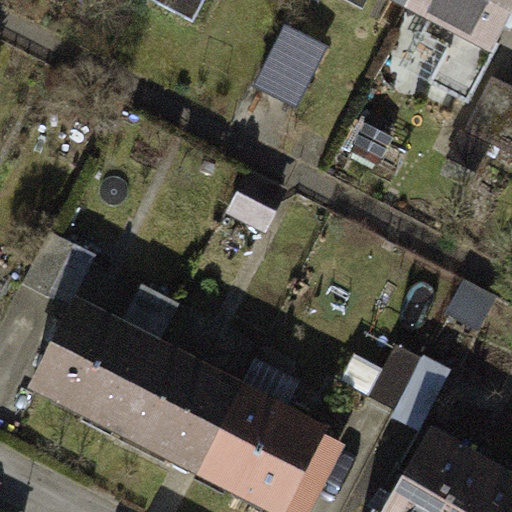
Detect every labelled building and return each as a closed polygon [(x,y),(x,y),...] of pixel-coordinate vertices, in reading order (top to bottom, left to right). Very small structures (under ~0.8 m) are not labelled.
[(172,0),(208,14),(213,0),(172,0)] [(428,0),(407,0),(425,9),(428,0)] [(511,0),(428,0),(425,9),(511,52),(511,0)] [(306,101),(324,42),(286,31),(268,90),(306,101)] [(511,149),(511,85),(497,79),(473,132),(511,149)] [(132,425),(168,352),(81,309),(45,382),(132,425)] [(397,346),(376,404),(431,424),(453,366),(397,346)] [(218,467),(254,394),(168,352),(132,425),(218,467)] [(305,510),(341,437),(254,394),(218,467),(305,510)] [(511,511),(511,483),(435,446),(401,511),(511,511)]
